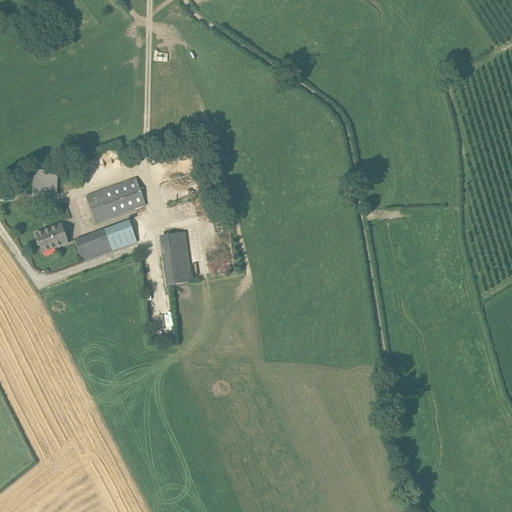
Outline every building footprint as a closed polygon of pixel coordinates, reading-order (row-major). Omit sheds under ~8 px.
[(33,170),(32,194),(57,195),(58,171),(33,170)] [(86,197),(95,225),(146,207),(136,179),(86,197)] [(128,222),(75,243),(83,263),(136,243),(128,222)] [(36,234),(43,253),(67,244),(60,225),(36,234)] [(160,239),(168,288),(193,285),(186,235),(160,239)] [(38,274),(45,269),(30,248),(23,252),(30,262),(29,263),(32,268),(33,267),(38,274)]
